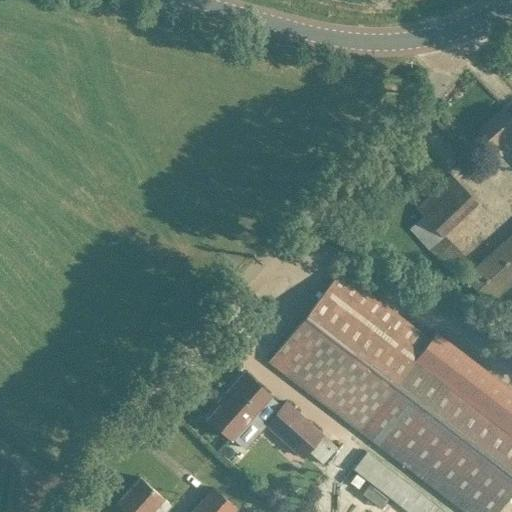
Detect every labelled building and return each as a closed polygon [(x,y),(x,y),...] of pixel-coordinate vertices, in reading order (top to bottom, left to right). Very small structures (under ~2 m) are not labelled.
[(502,153),(511,144),(511,116),(506,110),(482,131),(502,153)] [(478,203),(465,189),(451,174),(416,208),(424,216),(410,229),(458,279),(472,265),(444,236),(478,203)] [(511,231),(463,275),(487,302),(511,280),(511,231)] [(425,343),(353,287),(337,274),(269,361),(460,511),(495,511),(511,490),(511,389),(436,329),(425,343)] [(271,395),(260,385),(244,372),(223,395),(228,399),(222,405),(221,404),(208,417),(232,438),(251,416),(262,427),(264,425),(301,459),(308,451),(324,433),(288,401),(282,409),(269,397),(271,395)] [(324,433),(308,451),(321,464),(338,445),(324,433)] [(451,511),(373,456),(359,475),(410,511),(451,511)] [(356,473),(350,480),(358,487),(364,479),(356,473)] [(163,511),(170,504),(154,490),(140,477),(118,501),(129,511),(147,511),(150,510),(152,511),(163,511)] [(368,484),(362,493),(381,508),(388,499),(368,484)] [(190,511),(230,511),(234,508),(211,488),(190,511)]
